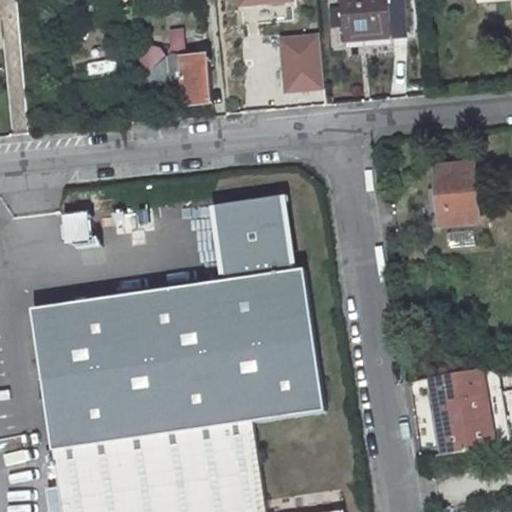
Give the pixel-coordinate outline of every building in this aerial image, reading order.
[(342,0),(343,9),(333,10),(334,25),(344,24),(346,42),(408,37),(404,0),(342,0)] [(175,45),(184,44),(183,31),(173,32),(175,45)] [(281,37),(284,96),(325,93),(322,34),(281,37)] [(191,59),(185,52),(184,44),(175,45),(173,54),(176,58),(170,62),(163,51),(156,50),(146,57),(145,63),(152,74),(149,81),(156,94),(168,87),(171,89),(171,93),(186,92),(187,106),(213,104),(210,57),(191,59)] [(442,227),(481,223),(476,163),(436,167),(438,189),(429,190),(430,206),(440,205),(442,225),(442,227)] [(430,206),(432,226),(442,225),(440,205),(430,206)] [(68,245),(95,244),(93,212),(66,214),(68,245)] [(447,456),(497,447),(483,370),(434,379),(447,456)] [(344,511),(345,511),(341,511),(268,511),(255,422),(56,452),(64,511),(344,511)]
